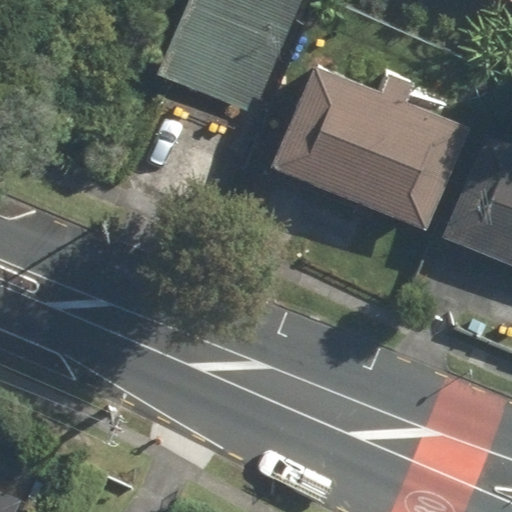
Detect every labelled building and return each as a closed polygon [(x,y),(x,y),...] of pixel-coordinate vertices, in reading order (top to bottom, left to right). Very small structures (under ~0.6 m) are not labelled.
[(289,0),(174,0),(146,75),(247,113),(289,0)] [(511,0),(485,0),(511,10),(511,0)] [(453,132),(290,69),(250,171),(413,234),(453,132)] [(511,158),(466,139),(426,238),(511,273),(511,158)] [(0,511),(25,511),(35,493),(0,476),(0,511)]
